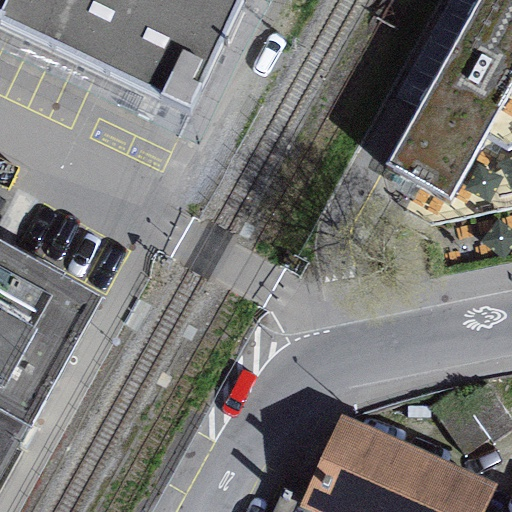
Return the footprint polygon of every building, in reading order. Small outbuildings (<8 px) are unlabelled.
[(0,0),(0,28),(138,94),(191,119),(247,0),(0,0)] [(511,0),(486,0),(386,180),(409,193),(416,197),(451,216),(488,150),(495,154),(509,161),(511,160),(511,0)] [(0,472),(91,309),(0,259),(0,472)] [(457,392),(432,410),(466,457),(490,439),(495,446),(511,433),(511,419),(487,385),(464,402),(457,392)] [(274,511),(475,511),(486,490),(350,429),(315,505),(284,491),(274,511)]
